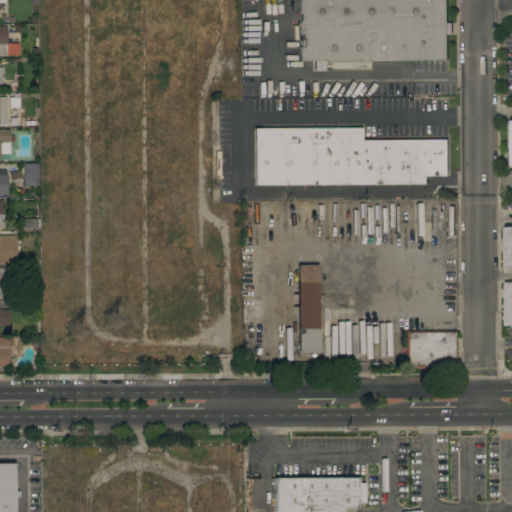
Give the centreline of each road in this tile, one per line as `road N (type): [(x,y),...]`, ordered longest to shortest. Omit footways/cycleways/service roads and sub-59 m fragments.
road 1 (residential): [(479,0),(482,417)]
road 2 (secondary): [(210,419),(511,417)]
road 3 (secondary): [(296,392),(25,394)]
road 4 (secondary): [(511,390),(342,391)]
road 5 (secondary): [(0,420),(166,419)]
